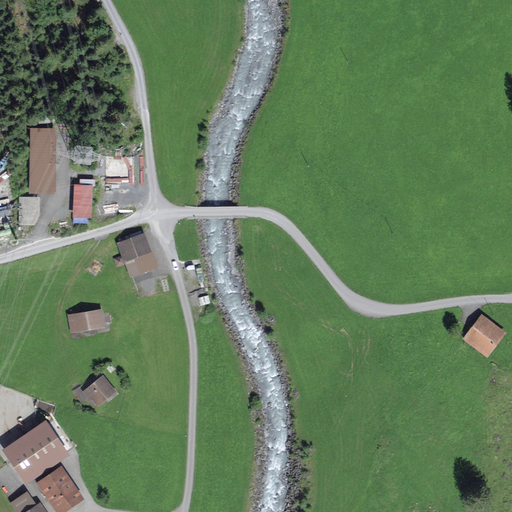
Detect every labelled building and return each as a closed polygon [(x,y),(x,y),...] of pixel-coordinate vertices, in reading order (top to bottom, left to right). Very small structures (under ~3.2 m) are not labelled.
[(31,127),(29,192),(57,193),(58,141),(67,142),(67,128),(31,127)] [(92,222),(92,184),(74,184),(73,222),(92,222)] [(19,196),(19,224),(39,225),(40,196),(19,196)] [(144,232),(116,242),(121,255),(114,258),(117,266),(125,264),(130,277),(157,267),(144,232)] [(103,309),(68,315),(71,333),(106,327),(103,309)] [(477,319),(459,343),(482,360),(499,336),(477,319)] [(104,375),(82,392),(90,402),(93,400),(98,407),(117,392),(104,375)] [(46,420),(2,449),(26,484),(69,454),(46,420)] [(62,466),(37,483),(56,511),(63,511),(84,499),(62,466)] [(26,493),(10,504),(16,511),(46,511),(41,504),(36,507),(26,493)]
